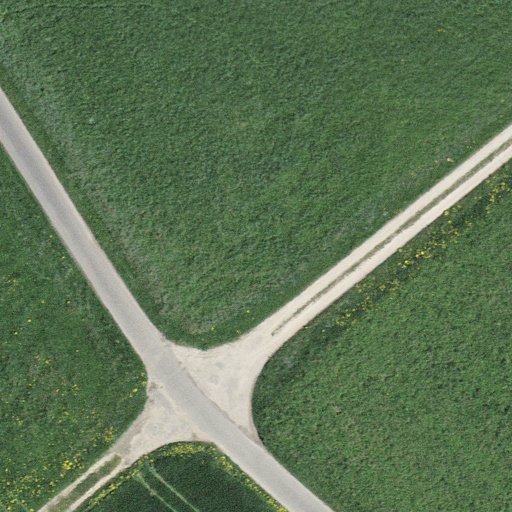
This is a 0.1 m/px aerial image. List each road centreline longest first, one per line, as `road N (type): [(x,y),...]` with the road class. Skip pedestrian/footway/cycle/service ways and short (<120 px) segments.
road 1 (track): [(76,511),(511,150)]
road 2 (unclassified): [(302,511),(196,414),(152,358),(0,118)]
